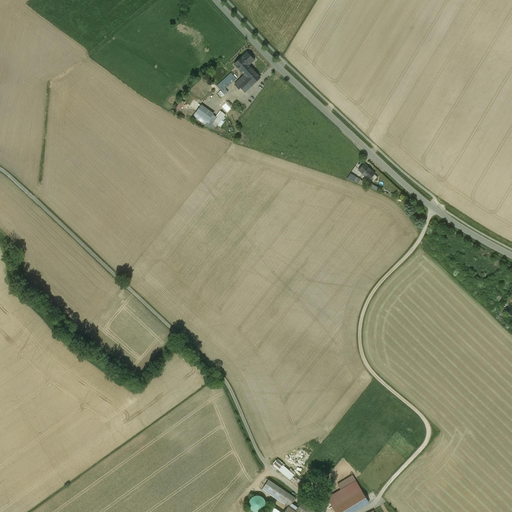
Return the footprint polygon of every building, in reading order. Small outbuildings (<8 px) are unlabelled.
[(247,53),(239,60),(240,61),(236,65),(241,70),(247,64),(248,65),(253,60),(247,53)] [(248,65),(247,64),(241,70),(240,71),(245,76),(253,84),(260,78),(248,65)] [(231,73),(217,86),(225,95),(228,92),(225,89),(236,79),(231,73)] [(253,84),(245,76),(243,77),(238,82),(240,84),(243,81),(249,88),(253,84)] [(249,88),(243,81),(240,84),(238,85),(245,92),(249,88)] [(213,114),(201,105),(196,113),(208,121),(213,114)] [(371,171),(364,164),(359,170),(369,180),(370,179),(372,181),(376,177),(374,175),(375,174),(371,171)] [(356,178),(350,174),(347,180),(353,182),(354,181),(356,178)] [(308,508),(301,503),(298,508),(291,504),(295,498),(268,480),(262,489),(288,507),(295,511),(313,511),(308,508)] [(327,498),(332,507),(360,490),(355,481),(327,498)] [(360,490),(332,507),(335,511),(353,511),(368,503),(360,490)] [(265,507),(265,504),(265,500),(263,498),(260,496),(257,495),(254,496),(251,498),(249,501),(249,504),(249,507),(251,510),(254,511),(256,511),(257,511),(260,511),(263,510),(265,507)]
